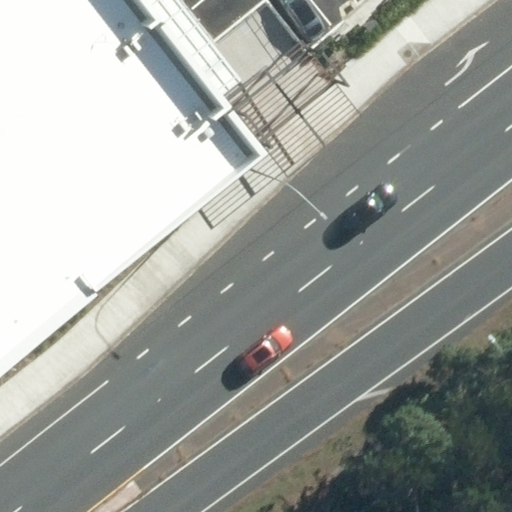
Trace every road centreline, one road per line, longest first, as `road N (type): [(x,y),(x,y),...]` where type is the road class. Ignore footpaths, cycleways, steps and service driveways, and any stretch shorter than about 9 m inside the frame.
road 1 (primary): [(51,511),(392,209),(511,114)]
road 2 (primary): [(511,261),(149,511)]
